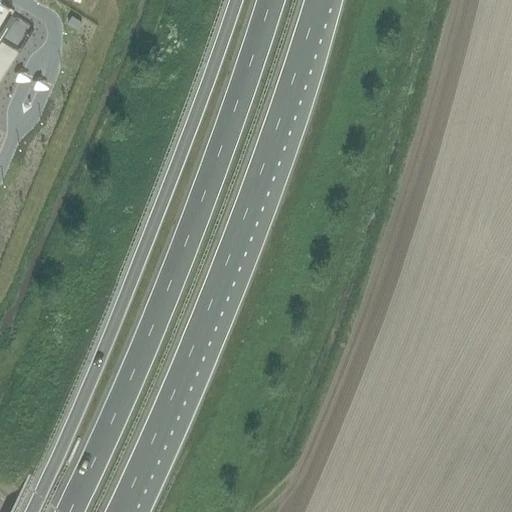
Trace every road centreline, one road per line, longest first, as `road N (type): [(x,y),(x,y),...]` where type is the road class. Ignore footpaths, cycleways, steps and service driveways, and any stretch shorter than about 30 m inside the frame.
road 1 (trunk): [(237,0),(30,511)]
road 2 (trunk): [(271,0),(172,269),(66,511)]
road 3 (trunk): [(117,511),(212,293),(316,0)]
